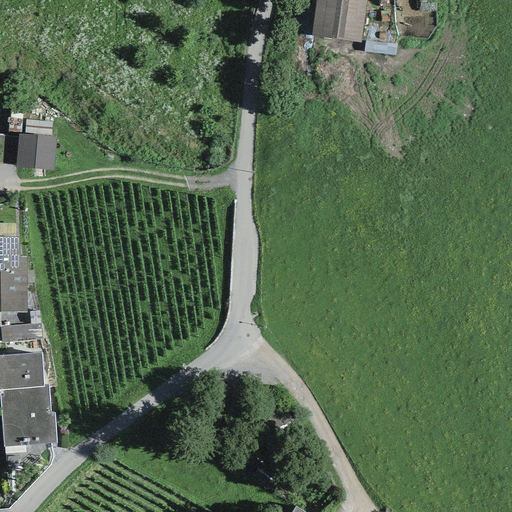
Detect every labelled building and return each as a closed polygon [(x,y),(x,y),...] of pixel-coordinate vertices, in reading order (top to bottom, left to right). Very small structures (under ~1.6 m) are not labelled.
[(315,0),(310,36),(360,42),(365,0),(315,0)] [(51,144),(14,142),(13,170),(50,172),(51,144)] [(0,236),(0,273),(27,274),(27,256),(19,256),(19,236),(0,236)] [(0,312),(26,312),(27,274),(0,273),(0,312)] [(41,353),(0,355),(0,389),(44,386),(43,385),(41,353)] [(44,386),(0,389),(0,412),(3,447),(56,443),(54,412),(50,412),(49,385),(43,385),(44,386)]
